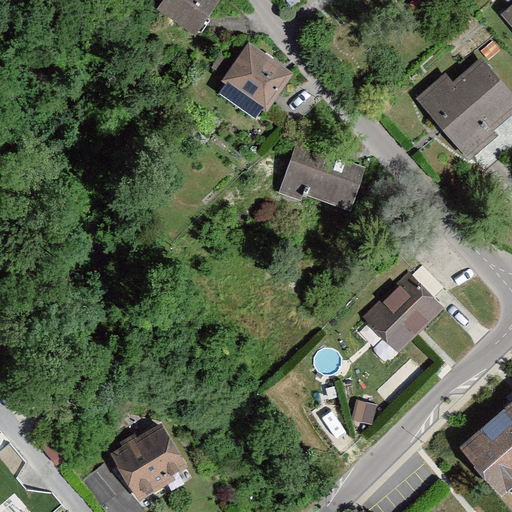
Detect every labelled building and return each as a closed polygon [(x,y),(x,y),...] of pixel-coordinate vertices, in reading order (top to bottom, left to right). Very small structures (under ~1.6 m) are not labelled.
[(229,0),(167,0),(159,14),(202,42),(229,0)] [(511,0),(502,0),(511,10),(500,22),(511,34),(511,0)] [(302,72),(247,41),(220,88),(275,119),(302,72)] [(447,76),(415,103),(470,168),(499,144),(494,138),(511,122),(511,96),(485,64),(457,88),(447,76)] [(369,170),(295,150),(284,189),(358,209),(369,170)] [(422,258),(364,317),(401,353),(459,294),(422,258)] [(511,409),(461,453),(508,508),(511,504),(511,409)] [(144,501),(197,473),(167,417),(114,445),(144,501)]
